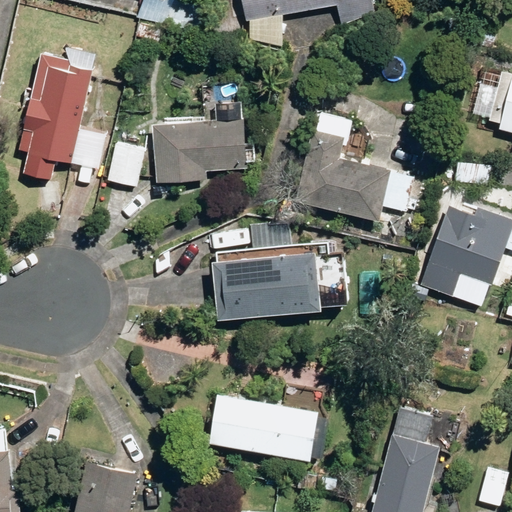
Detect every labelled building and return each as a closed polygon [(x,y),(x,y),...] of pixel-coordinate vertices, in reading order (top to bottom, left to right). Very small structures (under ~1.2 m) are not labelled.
[(137,0),(133,13),(201,30),(208,0),(137,0)] [(246,35),(278,43),(276,11),(337,0),(353,0),(356,12),(368,10),(366,0),(238,0),(242,18),(246,17),(246,35)] [(470,39),(489,45),(495,25),(475,19),(470,39)] [(132,33),(155,39),(159,26),(136,20),(132,33)] [(13,147),(94,167),(102,131),(72,123),(86,66),(62,60),(64,55),(37,49),(26,94),(23,94),(15,124),(19,125),(13,147)] [(493,127),(511,131),(511,66),(507,66),(507,69),(498,67),(486,117),(495,119),(493,127)] [(289,197),(373,217),(376,202),(402,208),(410,174),(384,169),(385,165),(334,153),(337,140),(340,141),(346,116),(313,108),(310,126),(306,125),(289,197)] [(148,121),(152,179),(203,175),(203,166),(242,164),(239,115),(148,121)] [(104,177),(134,183),(141,147),(112,141),(104,177)] [(457,181),(485,183),(485,178),(503,179),(504,169),(487,167),(487,162),(459,160),(457,181)] [(450,290),(477,300),(485,280),(488,281),(510,218),(473,204),(471,211),(444,201),(416,280),(449,292),(450,290)] [(296,217),(314,222),(318,210),(299,205),(296,217)] [(205,257),(211,315),(314,305),(314,301),(339,298),(334,249),(322,250),(321,236),(283,240),(280,218),(248,221),(251,244),(211,248),(212,257),(205,257)] [(155,254),(156,269),(168,263),(167,250),(155,254)] [(498,272),(510,277),(511,271),(511,252),(506,250),(498,272)] [(449,364),(467,368),(471,351),(454,347),(449,364)] [(203,439),(303,456),(311,409),(317,409),(321,386),(285,380),(282,401),(211,390),(203,439)] [(415,511),(435,442),(421,438),(428,411),(396,402),(366,511),(415,511)] [(0,511),(12,511),(12,485),(6,485),(5,446),(0,446),(0,511)] [(66,511),(121,511),(131,469),(79,458),(66,511)] [(511,473),(511,469),(486,463),(476,500),(504,507),(511,473)] [(295,483),(311,486),(313,472),(297,470),(295,483)]
